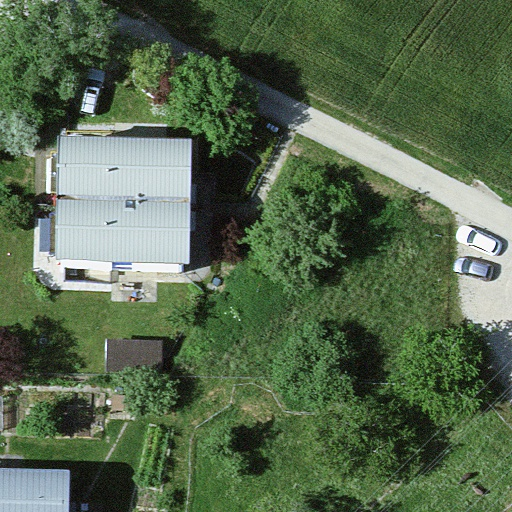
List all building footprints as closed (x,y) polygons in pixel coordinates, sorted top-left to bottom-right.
[(51,214),(182,219),(184,155),(53,150),(51,214)] [(182,219),(51,214),(49,276),(180,281),(182,219)] [(346,237),(289,217),(249,329),(313,349),(346,237)] [(399,256),(346,237),(313,349),(354,352),(388,335),(399,256)] [(0,511),(58,511),(58,479),(0,479),(0,511)]
